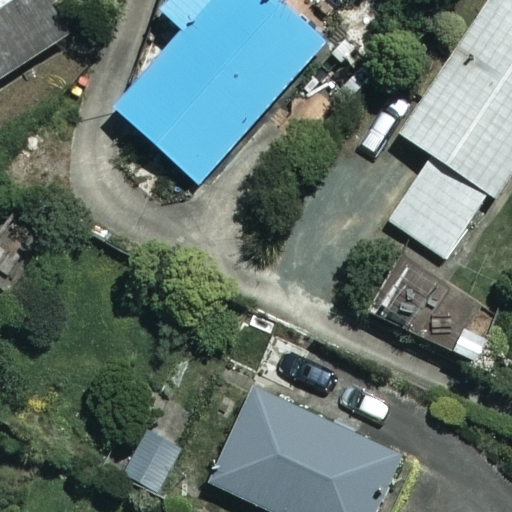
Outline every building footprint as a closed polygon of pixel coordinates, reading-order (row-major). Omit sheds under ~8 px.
[(0,0),(0,79),(65,36),(41,0),(0,0)] [(313,43),(262,0),(169,0),(159,14),(183,32),(119,114),(195,182),(313,43)] [(386,222),(446,262),(511,162),(511,5),(503,0),(483,0),(394,136),(428,159),(386,222)] [(302,349),(232,320),(216,360),(286,388),(302,349)] [(380,511),(404,461),(248,389),(204,484),(264,511),(380,511)] [(180,448),(145,430),(121,476),(156,494),(180,448)]
